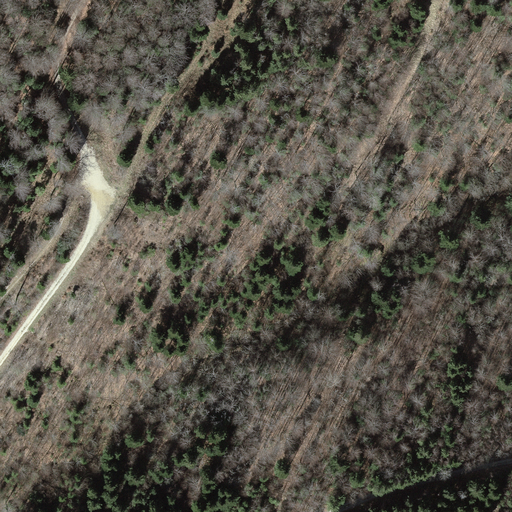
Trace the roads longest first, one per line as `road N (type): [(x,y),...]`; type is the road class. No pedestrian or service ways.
road 1 (track): [(0,362),(94,222),(96,184),(53,62),(86,0)]
road 2 (track): [(511,458),(416,480),(331,511)]
road 3 (track): [(363,148),(427,36),(432,0)]
road 4 (track): [(89,159),(51,230),(0,294)]
